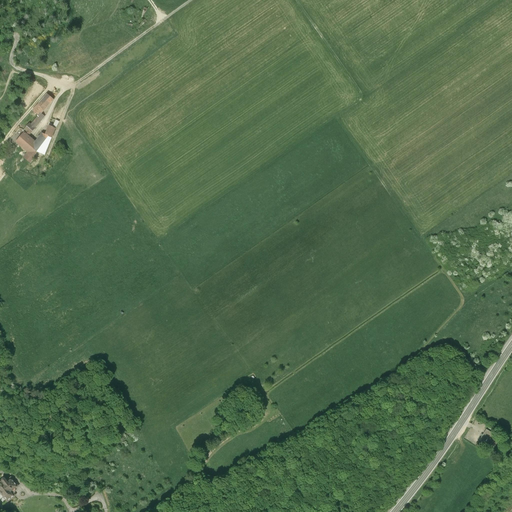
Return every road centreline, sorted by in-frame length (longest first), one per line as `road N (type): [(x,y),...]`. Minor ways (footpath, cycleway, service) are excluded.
road 1 (track): [(296,0),(360,92),(359,102),(158,237)]
road 2 (track): [(191,0),(66,87),(14,66),(16,36),(0,25)]
road 3 (secondary): [(511,344),(394,511)]
road 4 (track): [(464,301),(371,167)]
road 5 (track): [(511,268),(464,301),(407,366)]
road 6 (unknown): [(156,511),(195,482),(215,442),(244,422)]
